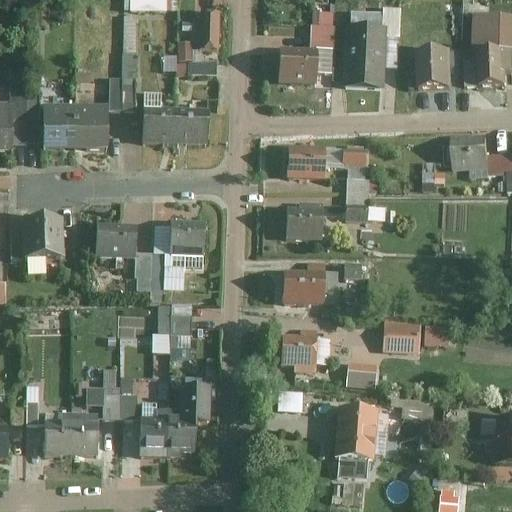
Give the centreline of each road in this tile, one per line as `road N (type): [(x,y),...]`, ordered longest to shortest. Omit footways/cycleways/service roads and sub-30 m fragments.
road 1 (residential): [(239,188),(229,494),(0,501)]
road 2 (residential): [(511,120),(241,126)]
road 3 (residential): [(239,188),(25,190)]
road 4 (residential): [(244,0),(241,126)]
